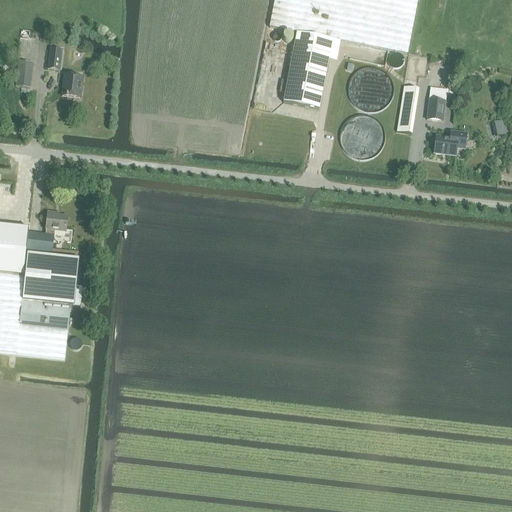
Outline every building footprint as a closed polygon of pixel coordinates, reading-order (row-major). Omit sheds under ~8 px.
[(274,0),(269,28),(297,33),(332,40),(407,55),(418,0),(274,0)] [(332,40),(297,33),(283,104),(319,111),(332,40)] [(47,71),(61,72),(63,53),(49,51),(47,71)] [(15,88),(31,90),(33,64),(18,62),(15,88)] [(390,77),(386,73),(381,69),(376,67),(370,67),(364,68),(359,71),(355,75),(351,80),(350,85),(350,91),(351,97),(354,102),(358,106),(363,109),(369,110),(375,110),(380,108),(385,105),(389,101),(392,95),(393,90),(393,89),(392,83),(390,77)] [(66,78),(63,100),(81,102),(84,80),(66,78)] [(412,136),(419,91),(403,88),(396,133),(412,136)] [(446,103),(447,91),(430,89),(429,101),(446,103)] [(427,120),(443,122),(446,103),(429,101),(427,120)] [(344,148),(348,153),(353,155),(359,157),(365,157),(371,155),(376,152),(380,148),(382,143),(383,138),(384,137),(384,135),(383,133),(383,129),(381,124),(377,119),(372,116),(367,114),(361,113),(355,114),(350,117),(345,121),(342,126),(340,131),(340,137),(341,143),(344,148)] [(434,139),(433,157),(457,159),(458,151),(465,152),(467,134),(450,132),(449,141),(434,139)] [(46,233),(45,239),(27,237),(26,253),(50,256),(52,234),(65,236),(67,220),(53,219),(54,216),(46,215),(44,233),(46,233)] [(0,276),(23,279),(28,230),(0,227),(0,276)] [(73,309),(78,262),(27,257),(21,303),(71,309),(73,309)] [(0,354),(17,356),(64,361),(67,336),(68,336),(71,309),(67,308),(21,303),(23,279),(0,276),(0,354)]
